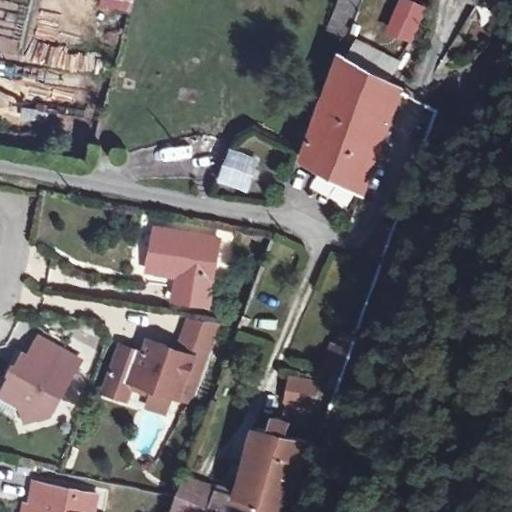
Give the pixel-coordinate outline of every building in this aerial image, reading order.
[(129,12),(131,0),(95,0),(95,3),(129,12)] [(349,0),(336,38),(351,43),(366,0),(349,0)] [(464,0),(463,3),(503,16),(508,0),(464,0)] [(396,40),(414,48),(428,17),(410,8),(396,40)] [(403,98),(344,65),(306,165),(367,199),(403,98)] [(230,156),(219,189),(247,195),(261,160),(233,156),(230,156)] [(181,288),(179,307),(212,312),(223,247),(162,236),(155,277),(186,283),(185,289),(181,288)] [(41,346),(31,366),(23,362),(6,397),(25,406),(25,407),(27,428),(53,421),(69,386),(62,383),(75,361),(41,346)] [(338,406),(356,352),(343,348),(339,359),(330,356),(321,383),(332,386),(326,403),(338,406)] [(159,393),(153,410),(168,416),(175,399),(159,393)] [(25,406),(6,397),(0,409),(0,416),(15,426),(25,406)] [(290,399),(284,425),(315,432),(321,407),(290,399)] [(263,442),(247,482),(252,484),(292,495),(307,455),(289,449),(290,444),(288,441),(284,438),(280,437),(277,439),(275,446),(263,442)] [(233,503),(230,511),(285,511),(292,495),(252,484),(247,482),(239,505),(233,503)] [(32,510),(31,511),(99,511),(102,500),(41,488),(38,504),(46,506),(45,511),(40,511),(37,511),(32,510)] [(188,511),(196,491),(189,488),(180,511),(188,511)] [(213,511),(219,498),(196,491),(188,511),(213,511)] [(230,511),(233,503),(219,498),(213,511),(230,511)]
